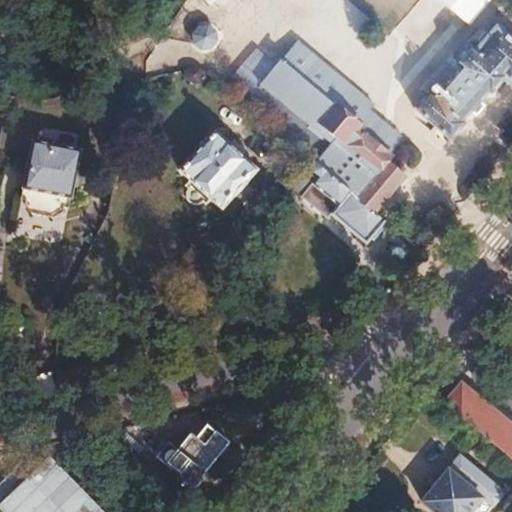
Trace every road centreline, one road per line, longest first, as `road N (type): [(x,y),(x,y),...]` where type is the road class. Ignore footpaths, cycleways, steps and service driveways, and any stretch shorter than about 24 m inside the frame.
road 1 (residential): [(423,324),(0,421)]
road 2 (residential): [(423,324),(265,511)]
road 3 (residential): [(511,214),(423,324)]
